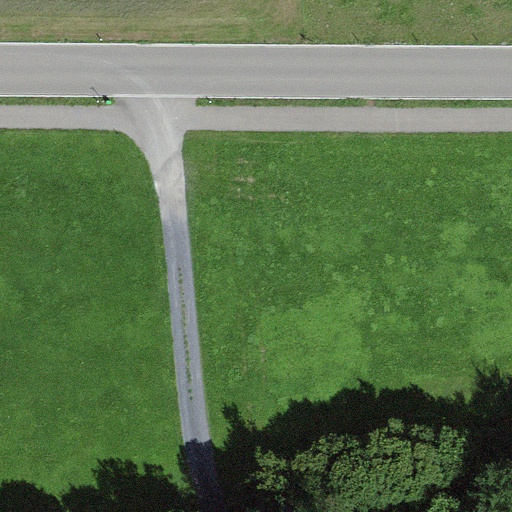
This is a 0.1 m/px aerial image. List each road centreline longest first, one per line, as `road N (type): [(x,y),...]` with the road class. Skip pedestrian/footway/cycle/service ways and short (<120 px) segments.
road 1 (tertiary): [(511,72),(0,69)]
road 2 (track): [(213,511),(194,433),(160,69)]
